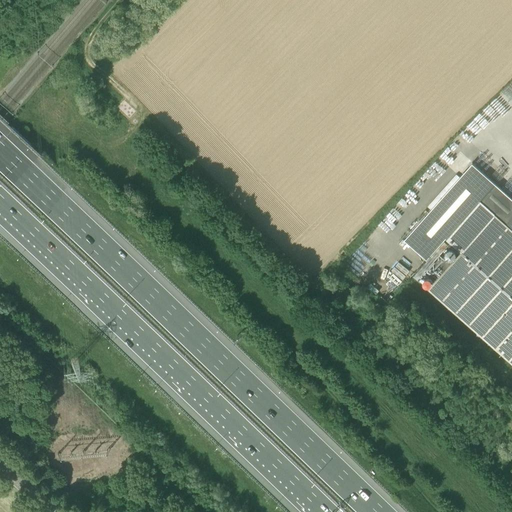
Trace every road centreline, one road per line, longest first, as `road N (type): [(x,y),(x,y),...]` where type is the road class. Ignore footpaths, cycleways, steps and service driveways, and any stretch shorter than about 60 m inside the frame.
road 1 (motorway): [(372,511),(0,152)]
road 2 (motorway): [(0,199),(325,511)]
road 3 (unknown): [(511,190),(475,155),(464,155),(376,255),(388,277)]
